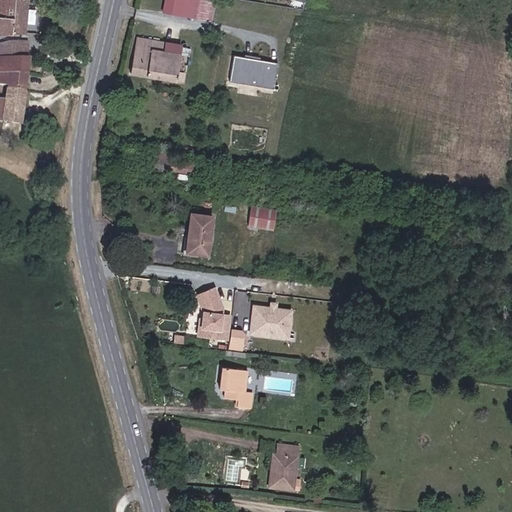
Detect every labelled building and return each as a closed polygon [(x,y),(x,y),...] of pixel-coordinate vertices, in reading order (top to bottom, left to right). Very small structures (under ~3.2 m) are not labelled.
[(0,0),(0,24),(30,25),(30,8),(30,0),(0,0)] [(196,0),(166,0),(164,13),(193,18),(196,0)] [(0,120),(6,121),(24,122),(25,107),(26,87),(26,72),(27,55),(28,35),(3,34),(3,40),(0,39),(0,85),(8,86),(7,92),(0,91),(0,120)] [(186,68),(188,56),(183,56),(164,53),(166,41),(140,37),(133,77),(186,85),(188,73),(182,73),(183,67),(186,68)] [(166,41),(164,53),(183,56),(184,43),(166,41)] [(279,64),(234,57),(230,81),(275,89),(279,64)] [(159,148),(155,169),(175,172),(196,175),(198,160),(178,157),(179,151),(159,148)] [(175,177),(175,172),(155,169),(154,173),(175,177)] [(250,205),(249,227),(276,229),(278,207),(250,205)] [(216,218),(195,214),(188,256),(209,258),(216,218)] [(197,296),(204,313),(199,313),(196,338),(228,341),(230,316),(220,315),(225,313),(215,289),(197,296)] [(293,310),(252,305),(248,335),(289,340),(293,310)] [(229,348),(244,349),(246,329),(231,328),(229,348)] [(239,408),(253,411),(255,397),(243,394),(245,374),(219,370),(217,388),(230,391),(229,399),(240,401),(239,408)] [(279,447),(277,457),(275,469),(270,468),(266,490),(292,494),(298,450),(279,447)]
